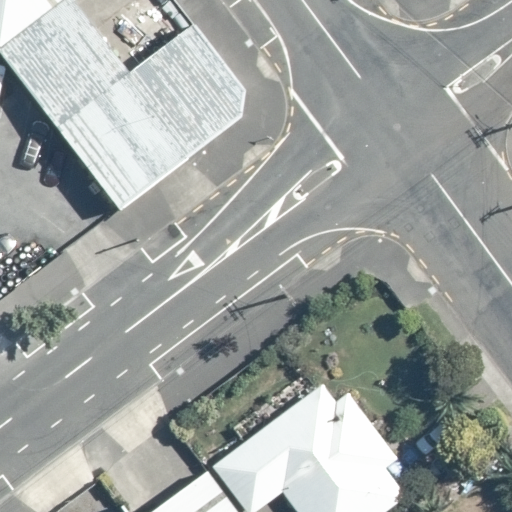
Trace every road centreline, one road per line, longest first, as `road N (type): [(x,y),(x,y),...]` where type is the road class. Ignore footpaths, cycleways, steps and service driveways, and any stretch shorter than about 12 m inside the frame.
road 1 (unclassified): [(0,422),(394,125)]
road 2 (residential): [(394,125),(511,283)]
road 3 (residential): [(301,0),(394,125)]
road 4 (unclassified): [(394,125),(511,39)]
